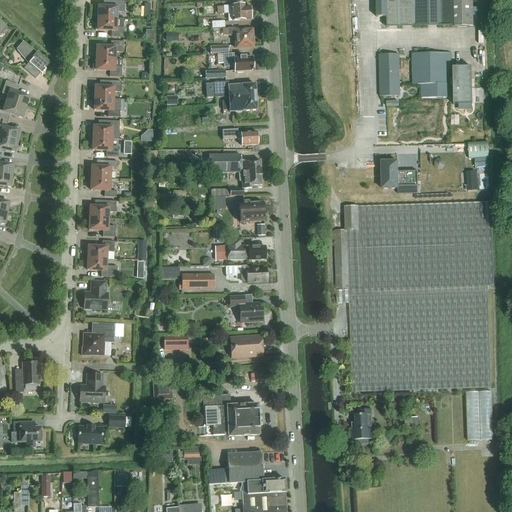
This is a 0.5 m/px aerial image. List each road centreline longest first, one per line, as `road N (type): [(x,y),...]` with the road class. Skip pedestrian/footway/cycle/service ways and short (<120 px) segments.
road 1 (tertiary): [(300,511),(270,0)]
road 2 (residential): [(79,0),(65,350)]
